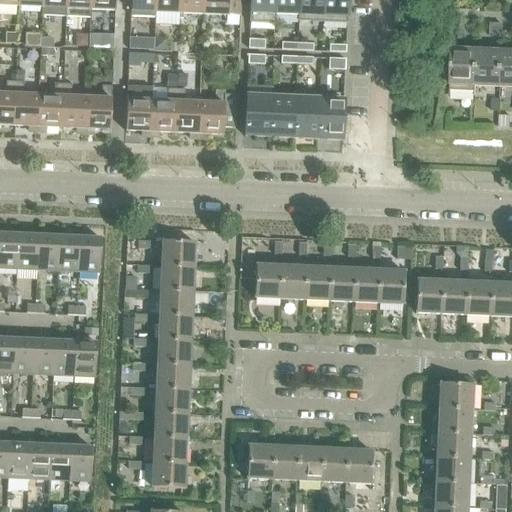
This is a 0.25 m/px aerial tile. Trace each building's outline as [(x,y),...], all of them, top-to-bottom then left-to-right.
[(17,0),(17,8),(41,9),(41,0),(17,0)] [(65,18),(65,0),(41,0),(41,9),(41,17),(65,18)] [(90,11),(90,0),(65,0),(65,18),(89,19),(90,11)] [(114,12),(114,0),(90,0),(90,11),(114,12)] [(155,14),(155,0),(130,0),(130,13),(155,14)] [(178,15),(178,0),(155,0),(155,14),(178,15)] [(202,16),(202,0),(178,0),(178,15),(202,16)] [(237,0),(202,0),(202,16),(239,18),(240,0),(237,0)] [(273,25),(274,0),(249,0),(248,24),(273,25)] [(297,23),(298,0),(274,0),(273,25),(274,25),(274,16),(297,17),(296,22),(297,23)] [(321,24),(322,0),(298,0),(297,23),(321,24)] [(346,25),(347,0),(322,0),(321,24),(346,25)] [(155,38),(130,37),(129,64),(154,65),(155,38)] [(263,51),(263,40),(248,39),(247,50),(263,51)] [(296,52),(297,41),(281,40),(280,52),(296,52)] [(312,53),(312,42),(297,41),(296,52),(312,53)] [(345,54),(345,43),(328,42),(328,54),(345,54)] [(474,97),(475,87),(476,52),(451,51),(449,96),(474,97)] [(500,88),(501,53),(476,52),(475,87),(500,88)] [(511,89),(511,53),(501,53),(500,88),(511,89)] [(263,68),(264,57),(247,57),(246,68),(263,68)] [(295,70),(296,59),(280,58),(280,69),(295,70)] [(311,71),(311,59),(296,59),(295,70),(311,71)] [(344,75),(345,61),(328,60),(328,75),(344,75)] [(14,72),(14,83),(22,84),(23,72),(14,72)] [(4,96),(0,95),(0,126),(11,127),(14,83),(5,83),(4,96)] [(22,84),(14,83),(11,127),(27,128),(26,132),(35,133),(37,97),(22,96),(23,84),(22,84)] [(52,98),(37,97),(35,133),(45,133),(45,129),(60,129),(62,85),(53,85),(52,98)] [(83,135),(85,99),(70,99),(71,86),(62,85),(60,129),(75,130),(74,135),(83,135)] [(108,132),(110,88),(101,87),(100,100),(85,99),(83,135),(93,135),(93,131),(108,132)] [(149,138),(150,102),(151,89),(126,88),(124,132),(140,133),(140,138),(149,138)] [(268,139),(271,89),(246,88),(243,138),(268,139)] [(292,140),(294,94),(293,94),(293,99),(271,99),(271,89),(268,139),(292,140)] [(173,134),(175,90),(166,90),(165,103),(150,102),(149,138),(158,138),(158,134),(173,134)] [(197,140),(198,104),(183,104),(184,91),(175,90),(173,134),(188,135),(188,140),(197,140)] [(234,129),(235,97),(223,96),(223,92),(214,92),(213,105),(198,104),(197,140),(206,140),(206,136),(222,137),(222,129),(234,129)] [(316,141),(318,95),(294,94),(292,140),(316,141)] [(341,142),(343,102),(319,101),(319,95),(318,95),(316,141),(341,142)] [(498,113),(499,101),(491,100),(490,112),(498,113)] [(17,237),(0,235),(0,270),(16,271),(17,237)] [(38,237),(17,237),(16,271),(36,272),(38,237)] [(58,238),(38,237),(36,272),(56,273),(58,238)] [(77,274),(78,239),(58,238),(56,273),(77,274)] [(98,275),(100,240),(78,239),(77,274),(98,275)] [(148,251),(149,243),(137,242),(137,250),(148,251)] [(194,244),(161,243),(160,268),(193,269),(194,244)] [(280,256),(281,245),(273,244),(273,256),(280,256)] [(305,257),(305,246),(297,245),(297,257),(305,257)] [(329,258),(330,247),(322,246),(321,258),(329,258)] [(354,259),(354,248),(346,247),(346,259),(354,259)] [(378,260),(379,249),(371,248),(371,260),(378,260)] [(403,261),(403,250),(396,249),(395,261),(403,261)] [(491,273),(491,262),(491,252),(485,251),(484,261),(483,261),(483,273),(491,273)] [(441,271),(442,259),(434,259),(433,271),(441,271)] [(466,272),(467,261),(459,260),(458,272),(466,272)] [(147,276),(148,267),(136,267),(136,275),(147,276)] [(278,301),(280,268),(255,267),(253,300),(278,301)] [(192,294),(193,269),(160,268),(159,292),(192,294)] [(303,302),(304,269),(280,268),(278,301),(303,302)] [(327,303),(329,270),(304,269),(303,302),(327,303)] [(352,304),(353,271),(329,270),(327,303),(352,304)] [(376,305),(378,272),(353,271),(352,304),(376,305)] [(402,306),(403,273),(378,272),(376,305),(402,306)] [(439,316),(440,283),(416,282),(414,315),(439,316)] [(464,317),(465,284),(440,283),(439,316),(464,317)] [(488,318),(490,285),(465,284),(464,317),(488,318)] [(511,319),(511,286),(490,285),(488,318),(511,319)] [(146,300),(147,292),(135,291),(135,299),(146,300)] [(191,319),(192,294),(159,292),(158,317),(191,319)] [(26,307),(25,315),(34,316),(34,307),(26,307)] [(43,307),(34,307),(34,316),(43,316),(43,307)] [(75,318),(75,309),(66,308),(66,317),(75,318)] [(84,318),(84,309),(75,309),(75,318),(84,318)] [(145,324),(146,316),(134,316),(134,324),(145,324)] [(190,343),(191,319),(158,317),(157,342),(190,343)] [(12,341),(0,340),(0,375),(11,376),(12,341)] [(144,349),(144,341),(133,340),(133,348),(144,349)] [(33,342),(12,341),(11,376),(31,376),(33,342)] [(53,343),(33,342),(31,376),(52,377),(53,343)] [(188,367),(190,343),(157,342),(156,366),(188,367)] [(74,344),(53,343),(52,377),(72,378),(74,344)] [(94,379),(95,345),(74,344),(72,378),(94,379)] [(143,373),(143,365),(132,365),(132,373),(143,373)] [(187,391),(188,367),(156,366),(155,390),(187,391)] [(438,385),(437,411),(470,412),(471,387),(438,385)] [(119,389),(119,397),(131,397),(131,389),(119,389)] [(142,398),(142,390),(131,389),(131,397),(142,398)] [(187,391),(155,390),(154,415),(186,416),(187,391)] [(494,413),(494,405),(483,405),(482,413),(494,413)] [(21,411),(21,420),(29,420),(30,411),(21,411)] [(39,412),(30,411),(29,420),(38,421),(39,412)] [(470,412),(437,411),(436,435),(469,436),(470,412)] [(62,413),(61,422),(70,422),(71,413),(62,413)] [(79,414),(71,413),(70,422),(79,422),(79,414)] [(141,422),(141,414),(118,413),(118,421),(141,422)] [(186,416),(154,415),(153,439),(185,440),(186,416)] [(493,437),(493,429),(482,429),(481,437),(493,437)] [(469,436),(436,435),(435,459),(468,461),(469,436)] [(129,439),(129,446),(140,447),(140,439),(129,439)] [(185,440),(153,439),(152,464),(184,465),(185,440)] [(29,446),(8,445),(6,480),(27,481),(29,446)] [(49,447),(29,446),(27,481),(47,482),(49,447)] [(69,448),(49,447),(47,482),(67,483),(69,448)] [(246,480),(271,481),(272,449),(247,447),(246,480)] [(90,449),(69,448),(67,483),(89,484),(90,449)] [(297,450),(272,449),(271,481),(295,482),(297,450)] [(321,451),(297,450),(295,482),(320,484),(321,451)] [(346,452),(321,451),(320,484),(344,485),(346,452)] [(371,453),(346,452),(344,485),(369,486),(371,453)] [(492,462),(492,454),(481,454),(480,461),(492,462)] [(468,461),(435,459),(434,484),(467,485),(468,461)] [(128,463),(128,471),(139,472),(139,464),(128,463)] [(184,465),(152,464),(150,489),(183,490),(184,465)] [(491,486),(491,479),(480,478),(479,486),(491,486)] [(467,485),(434,484),(433,509),(466,510),(467,485)] [(503,511),(504,487),(495,487),(494,511),(503,511)] [(253,493),(246,492),(245,504),(253,504),(253,493)] [(277,511),(278,494),(270,493),(270,505),(269,511),(277,511)] [(301,511),(302,495),(295,495),(294,506),(293,511),(301,511)] [(326,511),(327,496),(319,496),(318,511),(326,511)] [(351,511),(352,497),(344,497),(343,511),(351,511)] [(490,511),(490,503),(478,503),(478,511),(490,511)]
